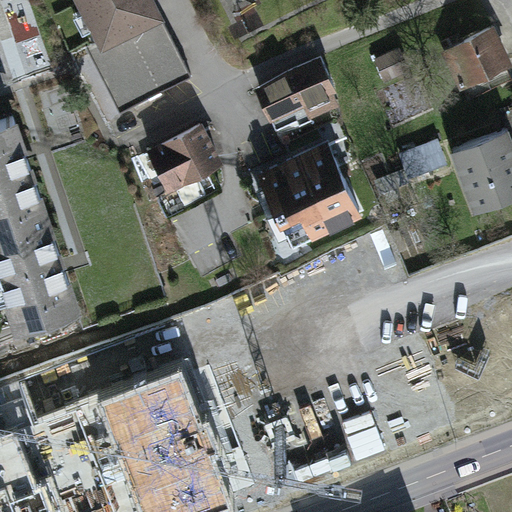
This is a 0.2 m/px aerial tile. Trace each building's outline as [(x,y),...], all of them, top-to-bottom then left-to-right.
[(85,41),(119,108),(190,72),(153,0),(77,0),(95,36),(85,41)] [(509,61),(491,25),(444,48),(462,85),(509,61)] [(319,51),(254,83),(273,124),(339,92),(319,51)] [(0,225),(47,210),(15,116),(0,121),(0,225)] [(207,163),(218,157),(197,116),(147,141),(177,201),(216,181),(207,163)] [(511,138),(507,126),(449,148),(472,208),(511,192),(511,138)] [(399,150),(408,179),(449,167),(440,138),(399,150)] [(358,210),(324,140),(254,174),(288,244),(358,210)] [(79,303),(47,210),(0,225),(0,287),(13,325),(79,303)]
